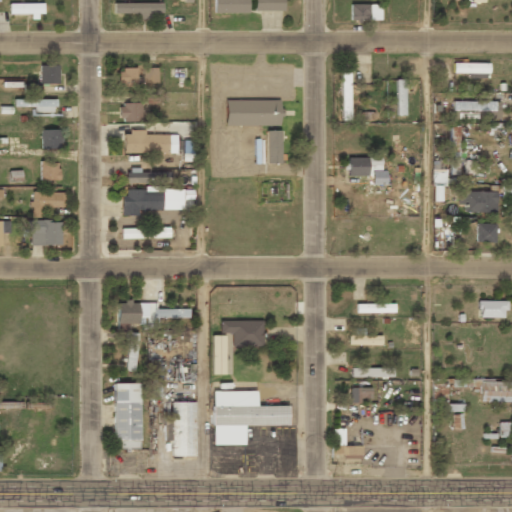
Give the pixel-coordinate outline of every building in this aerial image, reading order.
[(246,0),(213,0),(213,12),(247,13),(246,0)] [(283,10),(282,0),(253,0),(254,10),(283,10)] [(161,2),(113,3),(113,13),(138,13),(138,19),(152,19),(151,13),(161,13),(161,2)] [(40,3),(8,3),(8,15),(40,15),(40,3)] [(380,20),(380,3),(349,4),(350,20),(380,20)] [(452,72),(487,73),(488,63),(453,62),(452,72)] [(57,64),(39,65),(39,83),(58,83),(57,64)] [(157,82),(157,67),(142,67),(142,82),(157,82)] [(136,69),(117,69),(117,86),(135,86),(136,69)] [(340,72),(341,110),(342,110),(342,120),(350,119),(349,72),(340,72)] [(405,115),(404,79),(395,79),(396,115),(405,115)] [(54,99),(13,99),(13,106),(34,107),(34,112),(54,112),(54,99)] [(279,125),(278,99),(224,100),(224,125),(279,125)] [(499,101),(452,101),(452,118),(477,119),(477,110),(491,111),(491,119),(499,119),(499,101)] [(140,120),(140,103),(118,103),(118,120),(140,120)] [(450,174),(459,174),(458,125),(449,125),(450,174)] [(40,148),(60,149),(61,129),(40,129),(40,148)] [(280,163),(279,130),(265,130),(266,163),(280,163)] [(122,152),(175,153),(175,134),(143,134),(143,131),(122,131),(122,152)] [(346,157),(347,176),(371,175),(371,170),(380,169),(380,156),(346,157)] [(475,160),(464,160),(464,173),(474,173),(475,160)] [(58,179),(58,162),(39,162),(39,179),(58,179)] [(139,172),(139,169),(124,169),(125,183),(169,182),(169,171),(139,172)] [(445,186),(446,170),(431,169),(430,185),(445,186)] [(21,170),(8,171),(8,180),(21,180),(21,170)] [(372,183),(386,183),(385,171),(371,171),(372,183)] [(511,185),(500,185),(500,198),(511,197),(511,188),(511,185)] [(182,210),(182,187),(122,188),(122,215),(138,215),(138,210),(182,210)] [(30,217),(39,217),(40,207),(64,207),(65,192),(31,191),(30,217)] [(496,192),(458,191),(458,204),(464,204),(464,212),(496,212),(496,192)] [(60,220),(30,220),(30,245),(60,244),(60,220)] [(475,242),(494,242),(494,223),(476,223),(475,242)] [(168,227),(120,228),(120,238),(168,237),(168,227)] [(504,301),(478,301),(478,317),(504,317),(504,301)] [(188,308),(155,309),(155,303),(116,303),(117,323),(137,322),(137,316),(152,316),(152,318),(188,318),(188,308)] [(355,312),(394,313),(394,304),(355,304),(355,312)] [(261,319),(219,320),(220,333),(231,332),(231,347),(262,346),(261,319)] [(364,335),(364,328),(350,327),(350,344),(383,345),(383,336),(364,335)] [(126,370),(135,371),(136,333),(127,332),(126,370)] [(224,335),(211,335),(211,374),(223,374),(224,335)] [(232,350),(225,350),(224,374),(231,374),(232,350)] [(391,367),(350,368),(350,377),(391,376),(391,367)] [(160,379),(150,379),(150,397),(159,397),(160,379)] [(451,380),(451,388),(479,387),(479,402),(511,401),(510,379),(451,380)] [(138,383),(112,383),(113,447),(139,447),(138,383)] [(431,394),(444,395),(445,384),(431,384),(431,394)] [(371,398),(370,387),(348,387),(349,403),(359,403),(359,399),(371,398)] [(212,445),(243,444),(243,426),(287,425),(287,405),(256,406),(255,390),(212,391),(212,445)] [(0,401),(0,408),(21,409),(21,402),(0,401)] [(194,456),(194,402),(171,401),(170,456),(194,456)] [(508,422),(498,421),(497,436),(508,437),(508,422)] [(341,458),(361,459),(361,446),(333,445),(332,454),(341,454),(341,458)]
